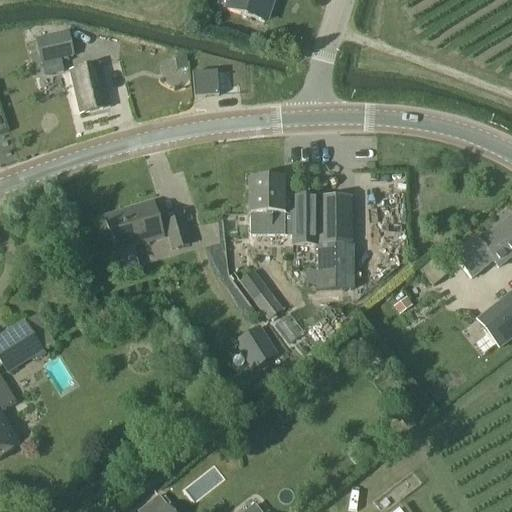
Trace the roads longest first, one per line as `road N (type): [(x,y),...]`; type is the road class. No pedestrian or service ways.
road 1 (secondary): [(305,119),(147,141),(0,190)]
road 2 (secondary): [(511,156),(477,138),(410,122),(305,119)]
road 3 (residential): [(305,119),(342,0)]
